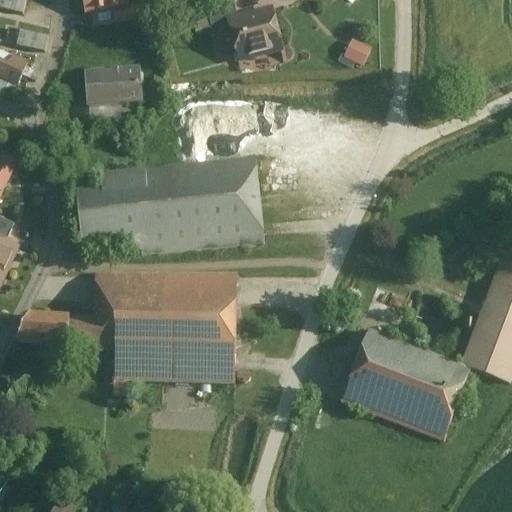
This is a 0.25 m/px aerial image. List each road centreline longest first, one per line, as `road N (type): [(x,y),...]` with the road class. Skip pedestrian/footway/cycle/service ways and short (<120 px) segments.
road 1 (residential): [(250,511),(337,263),(387,154)]
road 2 (residential): [(38,124),(53,193),(52,243),(0,359)]
road 3 (residential): [(387,154),(404,80),(406,0)]
road 4 (unclassified): [(511,96),(387,154)]
road 5 (residential): [(62,0),(38,124)]
